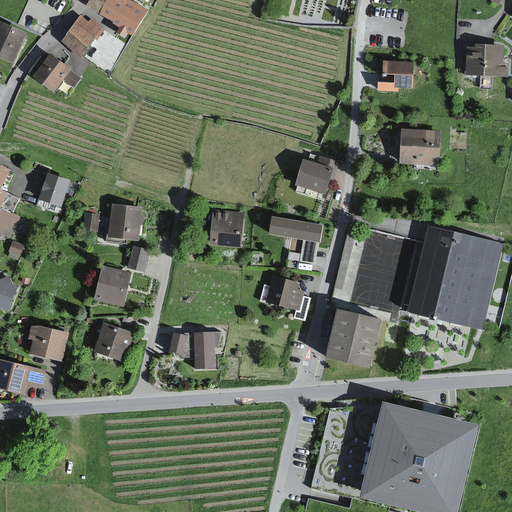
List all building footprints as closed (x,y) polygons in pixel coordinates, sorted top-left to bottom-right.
[(88,0),(85,6),(98,15),(106,0),(88,0)] [(106,0),(98,15),(111,22),(110,23),(117,27),(115,33),(123,37),(125,34),(131,37),(145,11),(125,0),(106,0)] [(88,22),(80,16),(61,42),(80,58),(94,38),(96,40),(104,30),(90,19),(88,22)] [(26,32),(0,20),(0,58),(11,64),(26,32)] [(502,57),(503,45),(473,44),(473,47),(466,47),(465,75),(507,76),(507,57),(502,57)] [(68,69),(47,54),(31,77),(52,92),(61,79),(68,69)] [(412,66),(381,63),(380,79),(376,79),(376,91),(394,92),(395,84),(410,85),(412,66)] [(80,78),(68,69),(61,79),(73,88),(80,78)] [(439,132),(400,129),(398,164),(436,167),(439,132)] [(318,165),(302,160),(295,186),(324,194),(328,179),(332,181),(338,162),(320,158),(318,165)] [(0,188),(9,169),(0,165),(0,188)] [(69,180),(47,173),(38,199),(61,206),(69,180)] [(0,207),(12,213),(18,199),(0,190),(0,207)] [(333,194),(325,191),(318,217),(325,220),(333,194)] [(142,208),(111,204),(107,238),(138,242),(140,225),(142,225),(143,217),(141,217),(142,208)] [(0,235),(9,240),(10,237),(20,216),(12,213),(0,207),(0,235)] [(212,209),(209,245),(239,248),(243,212),(212,209)] [(99,215),(85,214),(83,231),(97,233),(99,215)] [(321,225),(270,217),(268,234),(302,240),(319,242),(321,225)] [(482,330),(503,244),(427,226),(406,312),(482,330)] [(319,242),(302,240),(299,261),(315,264),(319,242)] [(347,240),(337,286),(355,290),(365,243),(347,240)] [(12,241),(8,252),(20,256),(24,245),(12,241)] [(149,250),(132,246),(127,268),(144,272),(149,250)] [(130,273),(101,265),(92,300),(122,307),(130,273)] [(0,279),(8,276),(8,274),(0,271),(0,279)] [(0,279),(0,308),(7,312),(17,287),(11,285),(8,276),(0,279)] [(298,283),(272,276),(269,286),(264,285),(260,300),(295,310),(299,311),(303,296),(305,291),(297,289),(298,283)] [(311,298),(303,296),(299,311),(307,313),(311,298)] [(323,358),(368,368),(379,319),(334,309),(323,358)] [(299,311),(295,310),(293,318),(305,321),(307,313),(299,311)] [(61,362),(68,333),(31,324),(27,339),(32,340),(29,354),(61,362)] [(132,334),(103,324),(93,352),(122,362),(132,334)] [(187,336),(173,333),(168,351),(182,355),(183,350),(187,336)] [(218,334),(194,334),(194,336),(194,350),(195,368),(215,368),(214,348),(218,348),(218,334)] [(194,336),(187,336),(183,350),(194,350),(194,336)] [(44,371),(0,360),(0,389),(24,395),(27,385),(40,388),(44,371)] [(458,511),(478,426),(405,407),(406,394),(334,401),(313,485),(437,511),(458,511)]
